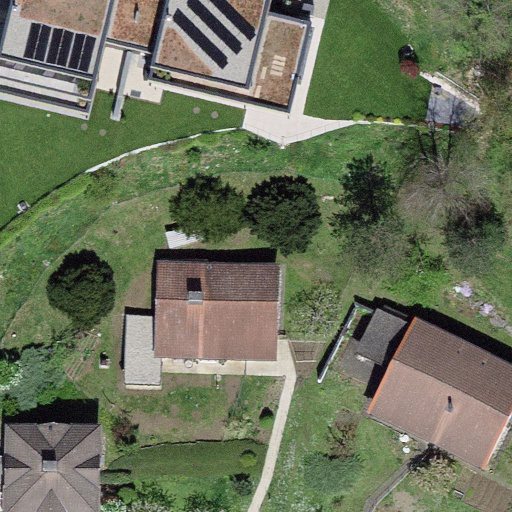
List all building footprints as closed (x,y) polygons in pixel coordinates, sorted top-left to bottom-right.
[(96,85),(116,0),(13,0),(0,52),(0,82),(49,95),(54,74),(96,85)] [(154,56),(151,70),(248,94),(253,73),(298,84),(312,27),(268,16),(272,0),(116,0),(106,44),(154,56)] [(273,359),(276,273),(159,269),(157,355),(196,356),(200,360),(216,361),(220,357),(273,359)] [(373,409),(423,434),(426,448),(438,441),(486,465),(511,412),(511,381),(477,364),(474,369),(459,362),(462,357),(412,332),(373,409)] [(8,431),(5,511),(96,511),(98,433),(8,431)]
